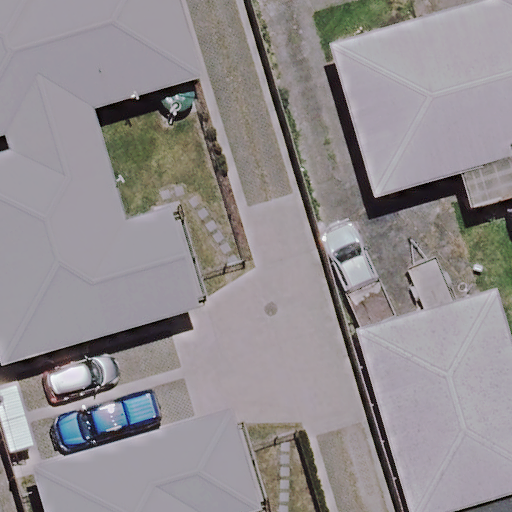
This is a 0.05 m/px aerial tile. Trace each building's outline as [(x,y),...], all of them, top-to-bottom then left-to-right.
[(0,0),(0,25),(138,0),(0,0)] [(511,0),(468,0),(473,14),(329,56),(372,206),(464,179),(474,216),(511,205),(511,0)] [(176,33),(0,77),(0,200),(22,289),(228,237),(176,33)] [(365,346),(410,511),(511,511),(511,386),(490,310),(365,346)] [(288,511),(258,317),(49,349),(73,511),(288,511)]
